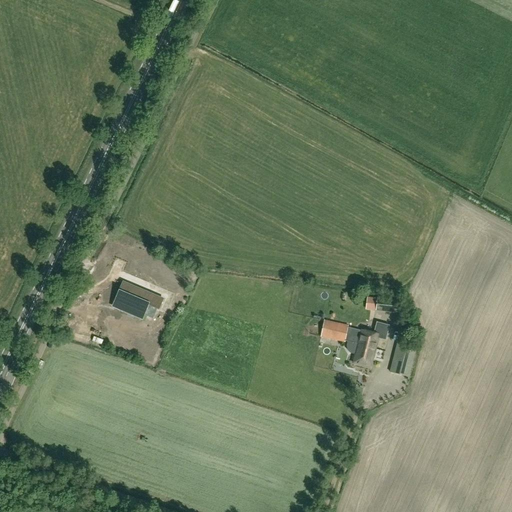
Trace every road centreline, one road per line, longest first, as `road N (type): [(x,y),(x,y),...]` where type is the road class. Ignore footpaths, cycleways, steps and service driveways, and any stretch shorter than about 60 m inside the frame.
road 1 (primary): [(0,374),(181,0)]
road 2 (unclassified): [(168,511),(0,457)]
